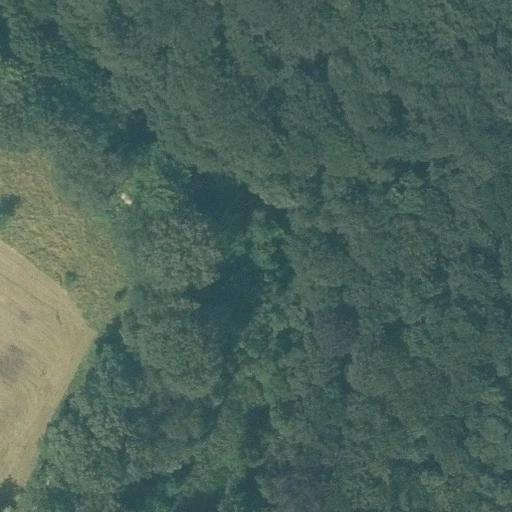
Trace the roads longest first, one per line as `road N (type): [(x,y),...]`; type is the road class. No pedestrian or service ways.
road 1 (track): [(0,88),(169,227),(179,293),(109,381),(35,511)]
road 2 (track): [(511,263),(421,306),(387,343),(301,511)]
